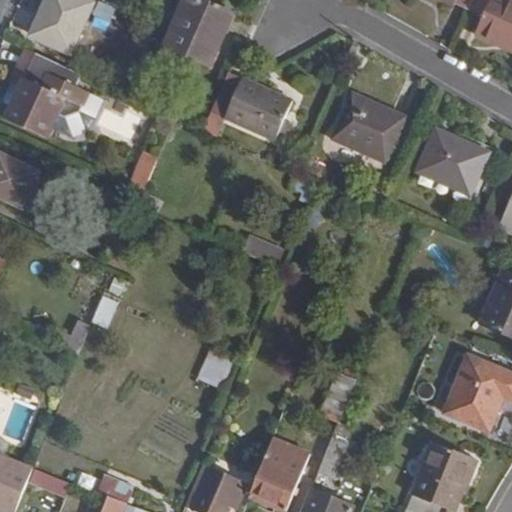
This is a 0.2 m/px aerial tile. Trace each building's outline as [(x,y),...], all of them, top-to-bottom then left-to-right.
[(96,0),(49,0),(32,38),(72,55),(96,0)] [(228,15),(194,0),(189,0),(167,47),(207,65),(215,48),(218,49),(224,36),(221,33),(228,15)] [(446,0),(470,10),(474,0),(446,0)] [(511,0),(474,0),(470,10),(484,17),(477,33),(511,49),(511,0)] [(83,76),(27,50),(14,80),(24,84),(19,97),(9,118),(55,140),(73,99),(87,105),(93,93),(78,86),(83,76)] [(297,104),(228,74),(211,113),(279,143),(284,134),(292,138),(297,127),(289,123),(297,104)] [(24,84),(14,80),(9,92),(19,97),(24,84)] [(404,118),(354,95),(335,140),(386,163),(404,118)] [(489,154),(437,131),(419,172),(471,194),(489,154)] [(156,158),(142,151),(130,178),(144,184),(156,158)] [(52,177),(0,153),(0,197),(34,213),(52,177)] [(301,201),(311,205),(319,185),(310,181),(301,201)] [(163,201),(153,195),(140,214),(150,220),(163,201)] [(511,197),(503,218),(511,221),(511,197)] [(511,334),(511,273),(507,271),(485,323),(511,334)] [(115,277),(109,292),(119,296),(125,281),(115,277)] [(120,305),(106,297),(96,323),(111,328),(120,305)] [(80,354),(91,329),(79,324),(67,337),(60,333),(55,343),(80,354)] [(197,380),(221,388),(231,358),(207,350),(197,380)] [(511,400),(511,373),(468,356),(445,413),(489,431),(504,396),(511,400)] [(343,418),(358,381),(339,373),(324,410),(343,418)] [(335,438),(322,471),(336,476),(349,444),(335,438)] [(274,440),(252,496),(287,511),(288,511),(310,455),(274,440)] [(434,442),(407,508),(418,511),(453,511),(455,510),(457,510),(477,459),(434,442)] [(35,468),(35,466),(6,454),(0,451),(0,505),(16,511),(35,468)] [(54,476),(37,469),(33,480),(69,496),(74,484),(64,480),(63,483),(54,479),(54,476)] [(245,490),(246,485),(212,471),(196,508),(204,511),(228,511),(236,497),(243,499),(247,491),(245,490)] [(315,487),(304,511),(353,511),(356,505),(315,487)] [(86,508),(93,511),(105,511),(111,500),(92,492),(86,508)] [(124,511),(138,511),(139,510),(132,507),(132,505),(111,498),(111,500),(105,511),(124,511)]
